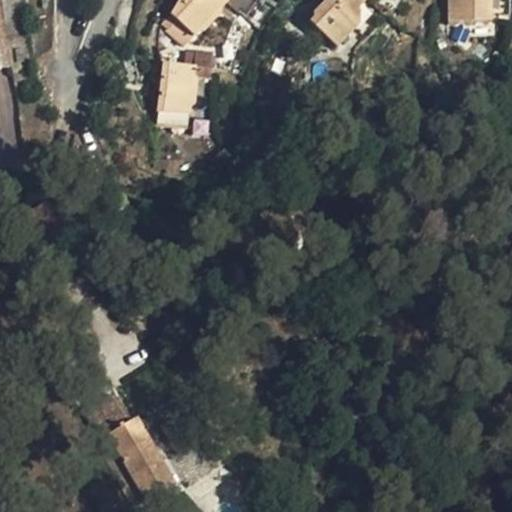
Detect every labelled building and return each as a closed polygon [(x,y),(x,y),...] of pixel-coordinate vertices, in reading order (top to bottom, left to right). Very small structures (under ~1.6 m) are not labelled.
[(191,38),(224,5),(219,0),(183,0),(160,24),(167,31),(175,22),(191,38)] [(323,0),(327,4),(307,24),(333,50),(354,29),(345,21),(365,0),(364,0),(323,0)] [(487,24),(487,0),(447,0),(447,24),(487,24)] [(187,118),(192,67),(161,64),(155,114),(187,118)] [(109,436),(128,425),(111,397),(83,412),(99,441),(109,436)] [(170,487),(141,435),(134,422),(128,425),(109,436),(146,501),(170,487)] [(204,511),(196,501),(182,511),(204,511)]
